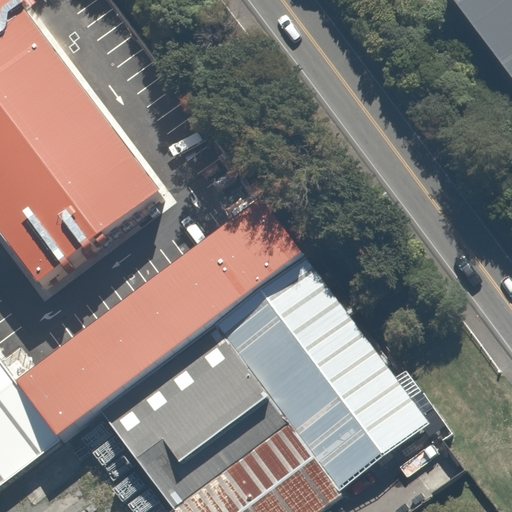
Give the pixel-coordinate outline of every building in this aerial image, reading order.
[(0,0),(0,229),(45,287),(163,198),(15,0),(0,0)] [(61,434),(302,251),(261,196),(15,380),(61,434)] [(291,423),(341,490),(429,423),(303,258),(217,323),(291,423)] [(174,511),(291,423),(217,323),(101,411),(174,511)] [(0,485),(58,442),(0,365),(0,485)] [(312,511),(341,490),(291,423),(174,511),(173,511),(312,511)]
